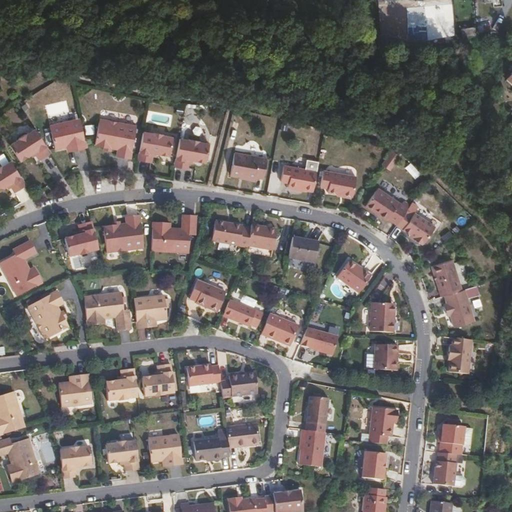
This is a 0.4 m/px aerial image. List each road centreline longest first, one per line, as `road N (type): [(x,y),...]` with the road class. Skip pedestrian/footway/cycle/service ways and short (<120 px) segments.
road 1 (residential): [(406,511),(429,334),(404,264),(349,223),(124,184),(32,209),(0,229)]
road 2 (residential): [(284,364),(279,445),(259,474),(0,505)]
road 3 (residential): [(0,365),(214,338),(284,364)]
